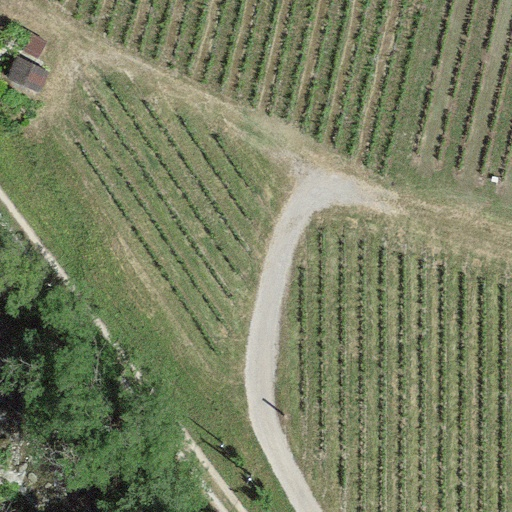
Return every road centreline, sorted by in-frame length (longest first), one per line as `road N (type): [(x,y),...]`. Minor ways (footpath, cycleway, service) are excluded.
road 1 (track): [(384,195),(315,177),(265,308),(268,431),(307,511)]
road 2 (track): [(0,207),(231,511)]
